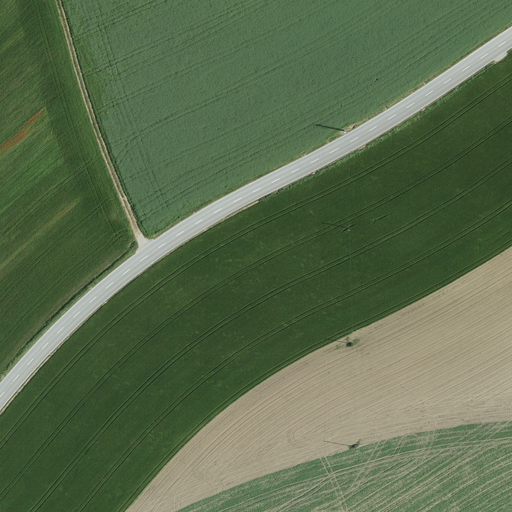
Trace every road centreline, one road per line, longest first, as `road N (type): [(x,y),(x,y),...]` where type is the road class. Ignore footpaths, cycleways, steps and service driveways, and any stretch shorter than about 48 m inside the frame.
road 1 (tertiary): [(0,395),(72,318),(164,243),(378,125),(511,37)]
road 2 (track): [(147,255),(104,153),(57,0)]
